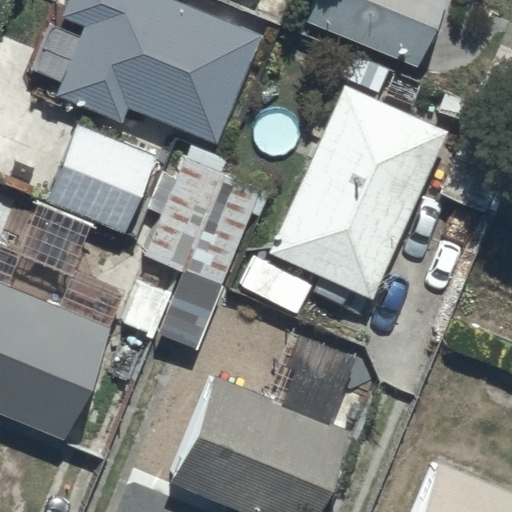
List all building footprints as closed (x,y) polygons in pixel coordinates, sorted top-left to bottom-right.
[(81,18),(52,87),(118,114),(124,100),(211,137),(257,29),(188,0),(59,0),(56,8),(81,18)] [(305,0),(301,11),(410,57),(434,0),(305,0)] [(311,137),(261,243),(314,267),(302,294),(360,320),(374,290),(367,287),(443,122),(339,74),(322,112),(315,109),(303,133),(311,137)] [(75,116),(42,194),(119,227),(153,149),(75,116)] [(511,146),(467,124),(436,183),(483,207),(511,151),(511,146)] [(180,151),(139,248),(223,283),(249,222),(242,219),(247,207),(257,212),(268,187),(180,151)] [(0,232),(0,409),(55,433),(104,318),(63,301),(78,266),(0,232)] [(211,366),(165,474),(252,511),(306,511),(345,424),(211,366)] [(511,511),(511,487),(434,453),(408,511),(511,511)]
